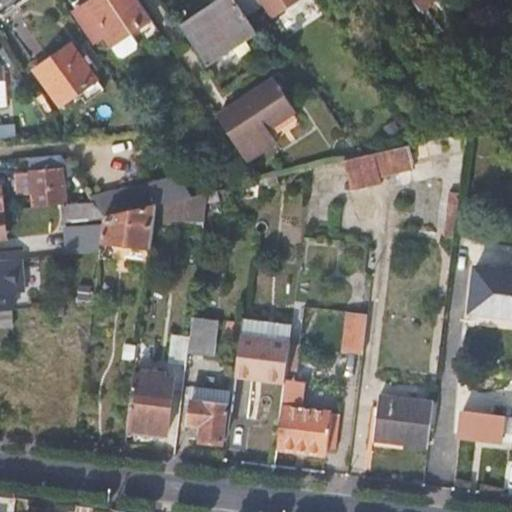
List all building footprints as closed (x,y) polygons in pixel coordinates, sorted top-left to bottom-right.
[(131,33),(148,21),(133,0),(94,0),(75,13),(94,41),(104,34),(119,55),(126,58),(136,50),(138,43),(131,33)] [(218,0),(180,26),(207,66),(257,33),(246,16),(263,5),(259,0),(218,0)] [(415,0),(422,11),(438,0),(415,0)] [(61,103),(97,80),(73,45),(49,60),(45,54),(33,62),(61,103)] [(275,78),(217,117),(248,162),(277,141),(269,128),(296,110),(275,78)] [(418,164),(413,143),(364,155),(346,159),(354,193),(382,186),(380,177),(413,170),(412,166),(418,164)] [(31,172),(33,194),(34,207),(64,204),(95,201),(91,195),(66,197),(62,154),(29,157),(31,172)] [(21,195),(33,194),(31,172),(20,173),(21,195)] [(155,204),(156,203),(192,195),(178,175),(149,182),(155,204)] [(149,182),(91,195),(95,201),(104,216),(155,204),(149,182)] [(170,217),(203,221),(207,192),(192,195),(156,203),(154,217),(170,219),(170,217)] [(445,235),(455,237),(461,193),(450,192),(445,235)] [(65,221),(103,219),(104,216),(95,201),(64,204),(65,221)] [(130,261),(149,263),(154,217),(156,203),(155,204),(104,216),(103,219),(103,223),(99,251),(98,257),(117,260),(116,271),(129,273),(130,261)] [(69,253),(99,251),(103,223),(67,226),(69,253)] [(0,259),(0,310),(13,310),(14,310),(12,292),(24,291),(21,258),(9,259),(0,259)] [(511,316),(511,271),(476,267),(471,311),(511,316)] [(0,327),(14,326),(13,310),(0,310),(0,327)] [(342,352),(363,355),(368,314),(347,312),(342,352)] [(218,320),(192,317),(190,336),(188,352),(214,355),(218,320)] [(242,319),(240,335),(235,377),(285,383),(286,380),(290,345),(292,325),(242,319)] [(171,362),(186,364),(188,352),(190,336),(174,334),(171,362)] [(301,346),(290,345),(286,380),(297,381),(301,346)] [(175,376),(135,371),(128,429),(168,435),(175,376)] [(302,382),(297,381),(286,380),(285,383),(278,448),(326,454),(327,447),(338,448),(342,415),(331,414),(331,410),(300,406),(302,382)] [(221,434),(228,435),(230,418),(234,391),(195,388),(191,423),(202,425),(201,439),(220,442),(221,434)] [(374,440),(429,447),(434,401),(379,394),(374,440)] [(511,434),(511,417),(463,412),(460,437),(501,442),(502,433),(511,434)] [(230,446),(248,447),(249,429),(231,427),(230,446)]
